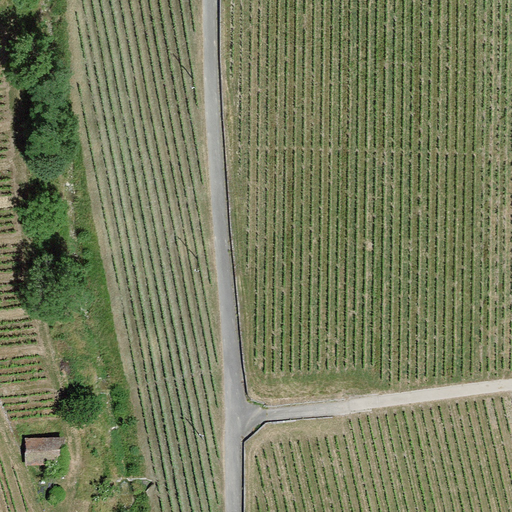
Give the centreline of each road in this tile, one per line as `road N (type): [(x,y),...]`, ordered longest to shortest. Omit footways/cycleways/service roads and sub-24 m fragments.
road 1 (track): [(211,0),(234,511)]
road 2 (track): [(235,416),(511,385)]
